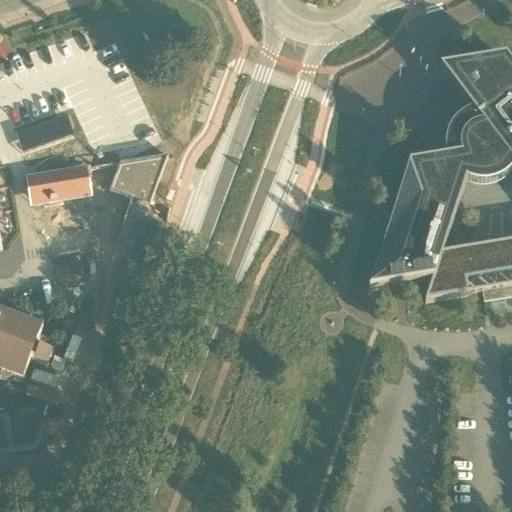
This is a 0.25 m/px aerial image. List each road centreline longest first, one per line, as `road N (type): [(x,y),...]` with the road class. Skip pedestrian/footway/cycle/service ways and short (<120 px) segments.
road 1 (primary): [(279,16),(99,511)]
road 2 (primary): [(143,511),(321,32)]
road 3 (unknown): [(24,91),(17,113),(41,265),(94,257),(107,231),(120,123),(95,99)]
